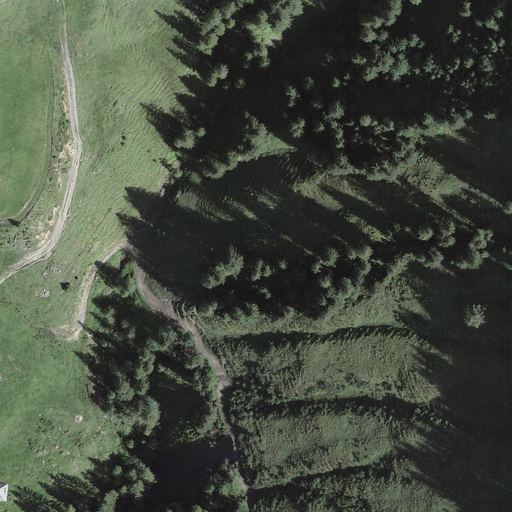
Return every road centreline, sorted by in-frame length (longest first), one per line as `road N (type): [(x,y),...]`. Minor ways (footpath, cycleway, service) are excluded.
road 1 (track): [(0,279),(51,245),(75,162),(62,9)]
road 2 (track): [(59,0),(46,53),(52,95),(42,180),(20,215),(0,218)]
